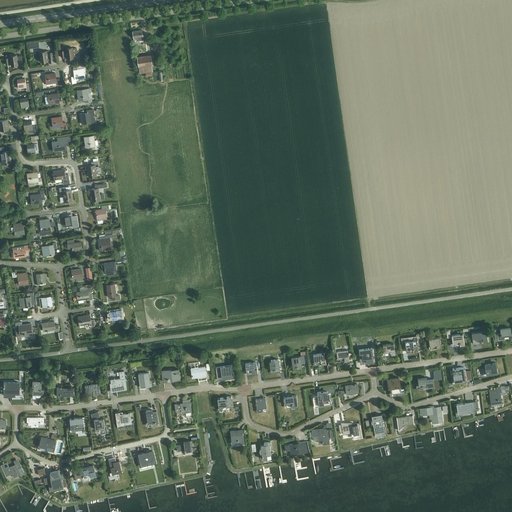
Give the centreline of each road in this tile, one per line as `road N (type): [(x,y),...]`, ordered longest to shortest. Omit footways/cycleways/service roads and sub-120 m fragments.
road 1 (unclassified): [(143,340),(511,288)]
road 2 (unclassified): [(0,36),(252,0)]
road 3 (residential): [(16,444),(55,463),(157,438),(167,425),(163,393)]
road 4 (residential): [(242,388),(247,420),(282,435),(374,392)]
road 5 (secondary): [(0,23),(165,0)]
road 6 (residential): [(16,407),(163,393)]
road 7 (residential): [(374,392),(411,406),(511,378)]
road 8 (residential): [(82,207),(75,165),(21,159),(14,115)]
road 9 (residential): [(372,370),(511,351)]
road 10 (residential): [(242,388),(372,370)]
